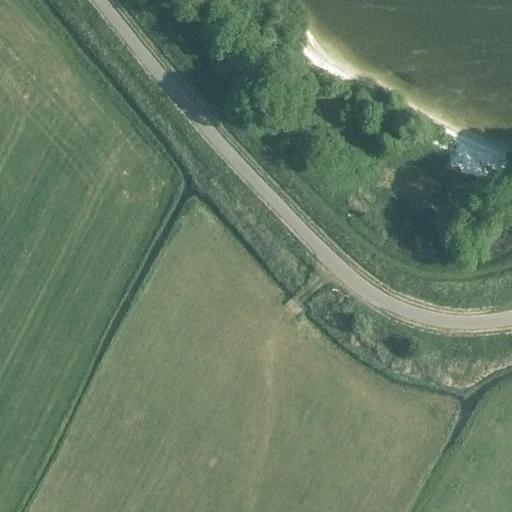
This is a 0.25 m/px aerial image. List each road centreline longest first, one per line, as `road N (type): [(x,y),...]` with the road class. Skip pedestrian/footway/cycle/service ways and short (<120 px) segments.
road 1 (unclassified): [(511,320),(430,323),(379,304),(326,261),(94,0)]
road 2 (track): [(241,378),(280,316),(339,272)]
